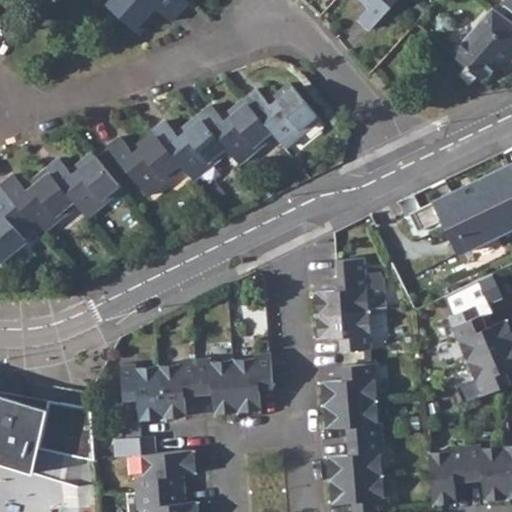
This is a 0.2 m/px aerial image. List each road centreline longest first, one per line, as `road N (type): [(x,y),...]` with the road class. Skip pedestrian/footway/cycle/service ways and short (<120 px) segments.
road 1 (residential): [(0,340),(76,329),(279,227)]
road 2 (residential): [(296,23),(32,116)]
road 3 (residential): [(279,227),(299,426)]
road 4 (residential): [(404,167),(378,122),(296,23)]
road 5 (residential): [(279,227),(404,167)]
